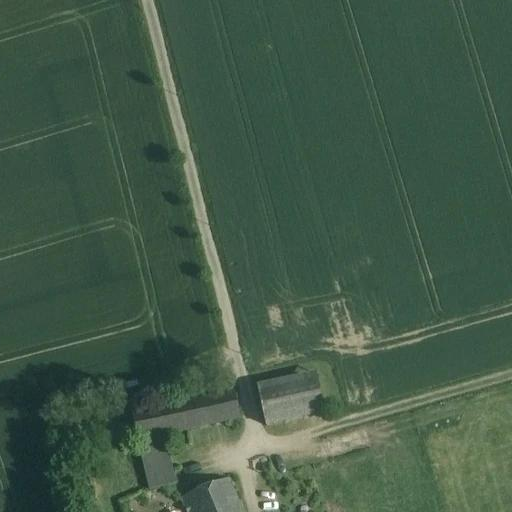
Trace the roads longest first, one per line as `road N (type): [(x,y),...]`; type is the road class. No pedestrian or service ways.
road 1 (unclassified): [(154,0),(259,450)]
road 2 (track): [(259,450),(511,376)]
